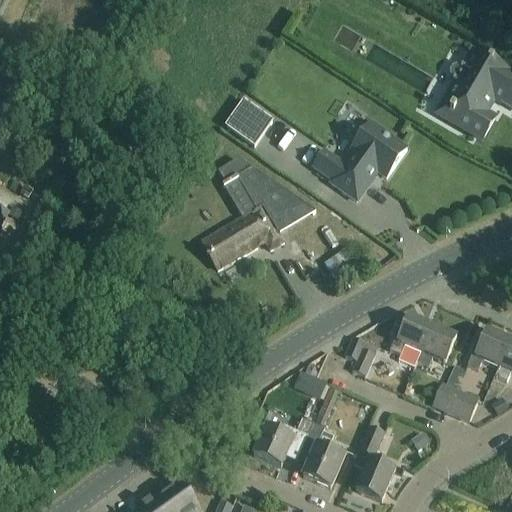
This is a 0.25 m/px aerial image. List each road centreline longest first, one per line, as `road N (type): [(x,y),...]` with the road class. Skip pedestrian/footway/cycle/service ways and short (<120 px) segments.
road 1 (tertiary): [(62,511),(313,331),(511,230)]
road 2 (residential): [(478,446),(338,382)]
